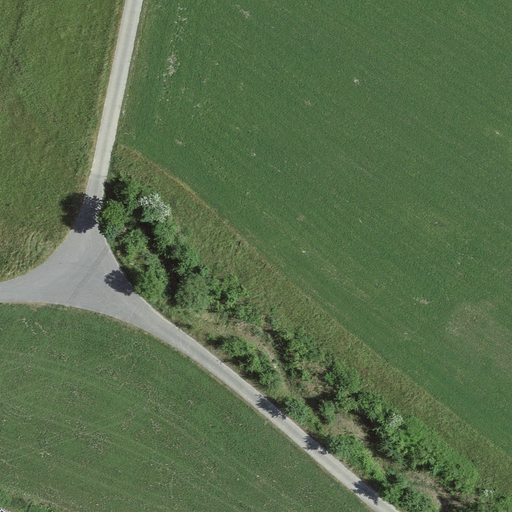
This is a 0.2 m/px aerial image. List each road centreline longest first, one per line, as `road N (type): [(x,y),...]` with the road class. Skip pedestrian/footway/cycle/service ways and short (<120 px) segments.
road 1 (track): [(60,262),(208,361),(389,511)]
road 2 (unclassified): [(0,290),(38,280),(84,230),(134,0)]
